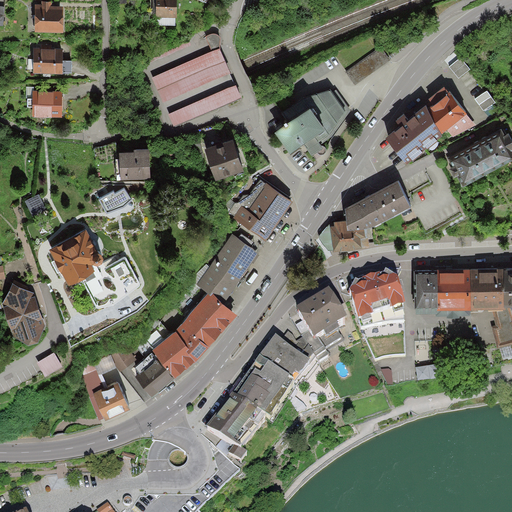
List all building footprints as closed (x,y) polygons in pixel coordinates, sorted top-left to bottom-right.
[(48,0),(34,0),(34,25),(58,25),(58,2),(49,2),(48,0)] [(174,10),(173,0),(155,0),(155,9),(174,10)] [(137,66),(164,125),(222,102),(244,93),(225,44),(218,47),(210,29),(145,58),(137,66)] [(60,47),(31,46),(31,72),(69,73),(70,58),(60,58),(60,47)] [(390,60),(381,47),(346,70),(355,84),(390,60)] [(403,50),(401,47),(389,56),(391,58),(403,50)] [(461,56),(449,66),(459,77),(471,67),(461,56)] [(306,92),(279,108),(285,116),(275,124),(288,144),(299,137),(306,145),(325,132),(344,106),(330,85),(306,92)] [(401,123),(388,133),(410,158),(468,109),(449,87),(428,105),(425,102),(410,115),(405,110),(396,117),(401,123)] [(61,89),(31,89),(31,115),(61,115),(61,89)] [(492,93),(479,103),(483,109),(496,99),(492,93)] [(473,138),(489,162),(511,148),(508,144),(511,141),(511,139),(505,128),(501,131),(496,124),(473,138)] [(216,175),(242,166),(233,138),(206,147),(216,175)] [(489,162),(473,138),(449,153),(453,161),(448,164),(452,169),(455,167),(462,179),(489,162)] [(114,145),(96,149),(99,164),(117,160),(114,145)] [(120,148),(122,175),(151,173),(149,147),(120,148)] [(264,231),(287,195),(255,171),(237,198),(233,197),(228,207),(242,216),(264,231)] [(399,179),(348,205),(348,219),(349,223),(368,221),(374,221),(410,200),(399,179)] [(187,197),(182,187),(172,192),(178,202),(187,197)] [(108,216),(136,204),(129,188),(101,200),(108,216)] [(47,209),(33,216),(39,229),(54,222),(47,209)] [(209,288),(219,296),(264,231),(242,216),(199,279),(209,288)] [(478,235),(469,216),(456,224),(456,235),(478,235)] [(336,224),(330,225),(320,235),(321,239),(329,248),(334,248),(334,250),(371,244),(368,221),(349,223),(348,219),(336,221),(336,224)] [(87,227),(52,246),(70,280),(106,261),(87,227)] [(469,265),(469,300),(492,300),(504,300),(504,298),(504,264),(469,265)] [(383,267),(383,274),(393,277),(400,265),(383,267)] [(434,299),(434,265),(413,266),(414,300),(434,299)] [(469,300),(469,265),(434,265),(434,299),(435,309),(470,308),(469,300)] [(349,291),(360,325),(404,320),(401,300),(393,277),(383,274),(354,282),(349,291)] [(199,279),(189,290),(199,301),(209,288),(199,279)] [(15,282),(4,301),(16,334),(30,341),(39,337),(45,325),(34,293),(15,282)] [(188,314),(199,301),(189,290),(186,287),(173,299),(188,314)] [(219,296),(209,288),(199,301),(188,314),(182,320),(207,340),(233,308),(219,296)] [(326,292),(297,311),(308,328),(321,349),(325,347),(327,346),(341,337),(336,327),(344,320),(326,292)] [(504,300),(492,300),(498,320),(493,322),(498,341),(511,339),(511,307),(510,298),(504,298),(504,300)] [(169,332),(156,319),(141,333),(154,346),(169,332)] [(207,340),(182,320),(169,332),(154,346),(176,370),(207,340)] [(404,320),(360,325),(373,357),(405,352),(404,320)] [(265,351),(260,356),(294,383),(307,365),(311,368),(317,360),(302,333),(296,337),(288,328),(267,353),(265,351)] [(308,328),(302,333),(317,360),(328,355),(325,347),(321,349),(308,328)] [(125,341),(109,354),(113,359),(118,366),(134,353),(125,341)] [(440,343),(435,344),(433,348),(434,352),(438,355),(443,353),(445,349),(444,345),(440,343)] [(154,346),(135,362),(136,372),(154,391),(176,370),(154,346)] [(54,352),(39,360),(46,373),(61,364),(54,352)] [(113,359),(109,354),(106,353),(95,359),(99,367),(113,359)] [(260,356),(230,394),(263,417),(269,420),(294,383),(260,356)] [(95,359),(79,370),(101,414),(129,401),(118,376),(106,380),(99,367),(95,359)] [(419,370),(420,381),(434,380),(433,368),(419,370)] [(230,394),(207,426),(233,445),(241,450),(263,417),(230,394)] [(170,430),(156,440),(152,447),(147,465),(143,472),(141,497),(123,511),(196,511),(207,500),(242,470),(213,442),(199,431),(187,426),(170,430)] [(240,460),(247,452),(241,450),(233,445),(228,450),(240,460)] [(116,511),(110,502),(95,511),(116,511)]
